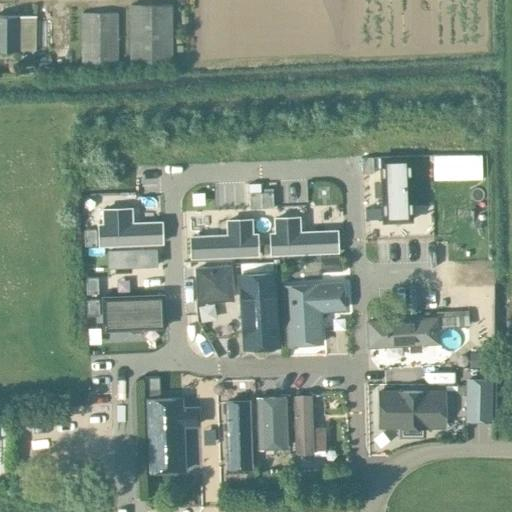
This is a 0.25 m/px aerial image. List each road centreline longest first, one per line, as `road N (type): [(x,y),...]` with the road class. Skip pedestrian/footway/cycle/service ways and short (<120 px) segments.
road 1 (residential): [(178,361),(170,174),(351,167),(357,364)]
road 2 (residential): [(128,511),(121,365),(178,361)]
road 3 (residential): [(178,361),(216,370),(357,364)]
road 4 (residential): [(357,364),(360,470),(390,470)]
road 5 (unclassified): [(390,470),(450,449),(511,450)]
